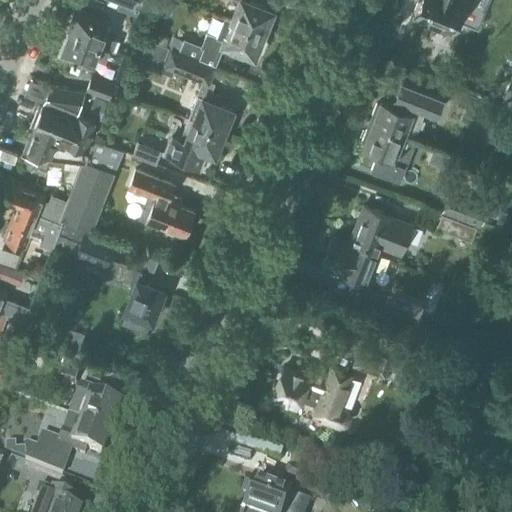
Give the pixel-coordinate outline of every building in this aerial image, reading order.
[(120,0),(117,8),(139,17),(146,0),(120,0)] [(239,0),(237,6),(231,20),(232,20),(266,34),(271,20),(269,19),(272,10),(264,7),(266,3),(257,0),(239,0)] [(453,29),(457,20),(480,28),(488,8),(474,3),(475,0),(421,0),(421,1),(418,1),(414,10),(416,12),(415,14),(453,29)] [(77,7),(73,17),(68,31),(108,48),(113,37),(104,34),(109,20),(77,7)] [(201,46),(185,39),(180,50),(215,64),(223,46),(230,49),(229,50),(244,56),(246,52),(254,55),(257,47),(260,48),(265,34),(231,20),(224,18),(217,36),(207,32),(201,46)] [(108,48),(68,31),(58,55),(91,68),(96,54),(105,58),(108,48)] [(149,38),(140,60),(160,68),(169,46),(149,38)] [(166,61),(164,64),(192,75),(203,80),(188,118),(223,131),(232,109),(220,104),(221,93),(210,91),(214,83),(209,81),(214,67),(171,49),(166,61)] [(115,82),(93,73),(86,89),(109,99),(115,82)] [(404,77),(396,97),(424,107),(423,109),(426,110),(438,116),(447,94),(404,77)] [(32,129),(22,154),(85,160),(88,152),(84,151),(96,121),(95,121),(103,100),(94,97),(87,117),(77,113),(86,91),(50,85),(43,103),(40,103),(30,129),(32,129)] [(381,100),(373,120),(388,126),(388,127),(406,134),(415,138),(426,110),(423,109),(424,107),(396,97),(393,105),(381,100)] [(171,133),(163,152),(202,168),(204,163),(208,152),(214,154),(223,131),(188,118),(183,131),(181,136),(171,133)] [(378,151),(376,158),(371,170),(400,181),(416,138),(406,134),(388,127),(388,126),(373,120),(370,129),(366,128),(364,135),(367,136),(363,146),(378,151)] [(93,139),(88,152),(85,160),(114,171),(122,150),(93,139)] [(138,140),(133,153),(155,162),(160,149),(138,140)] [(11,181),(4,201),(17,206),(63,223),(64,219),(91,229),(94,221),(114,171),(85,160),(70,200),(52,193),(49,201),(43,198),(45,194),(11,181)] [(198,208),(170,197),(177,181),(136,165),(128,186),(148,194),(140,217),(188,235),(198,208)] [(451,191),(442,212),(481,226),(489,206),(451,191)] [(364,247),(382,254),(384,249),(402,256),(414,224),(364,204),(353,233),(368,239),(364,247)] [(30,230),(42,235),(40,242),(54,247),(56,241),(58,235),(63,223),(17,206),(5,238),(25,245),(30,230)] [(472,241),(477,227),(442,213),(437,228),(472,241)] [(58,235),(56,241),(77,249),(76,253),(106,264),(116,238),(91,229),(64,219),(63,223),(58,235)] [(350,241),(333,235),(322,265),(371,283),(382,254),(364,247),(368,239),(353,233),(350,241)] [(0,276),(19,284),(24,272),(0,262),(0,276)] [(120,262),(115,274),(123,277),(122,280),(135,285),(125,309),(121,320),(142,329),(147,317),(151,319),(163,290),(145,282),(149,273),(120,262)] [(0,310),(7,313),(25,320),(30,308),(17,303),(13,302),(15,295),(6,291),(6,290),(0,287),(0,310)] [(418,321),(424,307),(389,293),(384,306),(418,321)] [(394,351),(364,340),(355,364),(380,374),(387,356),(391,357),(394,351)] [(57,377),(76,383),(83,362),(64,355),(57,377)] [(0,359),(0,377),(4,379),(9,363),(0,359)] [(313,413),(322,417),(321,421),(340,429),(349,424),(353,416),(350,410),(341,406),(349,385),(350,384),(354,373),(352,372),(332,365),(329,373),(299,364),(297,371),(283,366),(272,397),(299,407),(301,402),(303,402),(303,401),(316,406),(313,413)] [(83,416),(82,419),(110,430),(119,405),(94,395),(96,391),(80,385),(70,411),(83,416)] [(25,450),(25,460),(62,475),(72,449),(84,454),(86,449),(100,455),(110,430),(82,419),(83,416),(70,411),(64,429),(60,440),(41,433),(36,447),(28,444),(25,444),(25,450)] [(6,453),(25,460),(25,450),(16,449),(16,447),(6,447),(6,453)] [(288,467),(280,489),(291,494),(294,487),(304,490),(310,475),(288,467)] [(250,495),(243,511),(282,511),(285,507),(287,507),(291,494),(280,489),(249,478),(243,493),(250,495)] [(37,511),(79,511),(80,511),(72,508),(76,500),(39,486),(35,496),(42,499),(37,511)]
